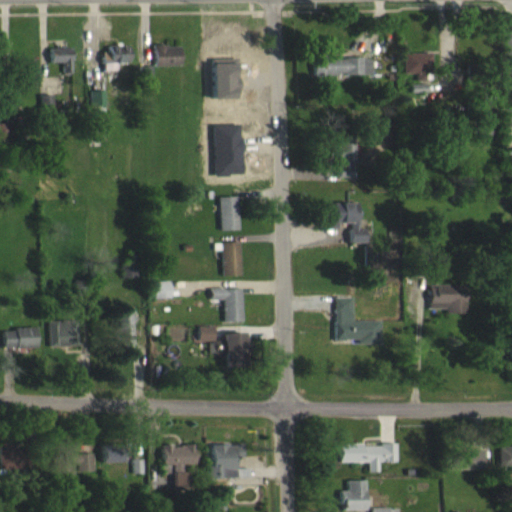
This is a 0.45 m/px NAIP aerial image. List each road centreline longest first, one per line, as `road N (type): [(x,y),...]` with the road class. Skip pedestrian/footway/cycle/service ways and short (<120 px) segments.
road 1 (residential): [(270,0),(293,511)]
road 2 (residential): [(0,409),(511,407)]
